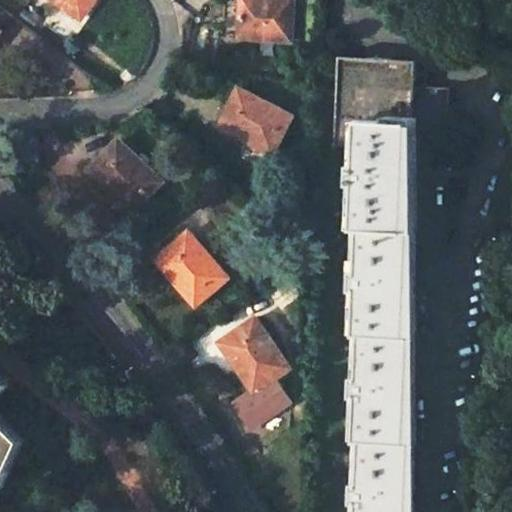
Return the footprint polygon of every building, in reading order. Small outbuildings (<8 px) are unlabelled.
[(94,0),(65,0),(85,14),(94,0)] [(292,34),(294,0),(241,0),(240,31),(274,33),(274,39),(292,40),(292,34)] [(367,58),(341,56),(336,144),(374,146),(375,120),(414,122),(416,85),(417,60),(367,58)] [(451,87),(416,85),(414,122),(413,147),(448,149),(449,119),(451,87)] [(292,115),(240,88),(222,122),(249,136),(247,140),(272,154),(275,149),(292,115)] [(414,122),(375,120),(374,146),(369,226),(408,228),(410,190),(413,147),(414,122)] [(247,140),(242,138),(233,154),(264,169),(269,161),(272,154),(247,140)] [(163,181),(120,139),(93,167),(115,188),(112,192),(133,212),(136,208),(163,181)] [(369,226),(363,226),(355,368),(361,369),(405,372),(409,309),(414,229),(408,228),(369,226)] [(228,277),(189,232),(160,256),(181,280),(177,283),(196,305),(199,301),(228,277)] [(290,367),(257,318),(225,339),(242,364),(238,367),(254,391),(236,403),(252,428),(292,401),(276,377),(290,367)] [(405,372),(361,369),(357,438),(362,439),(407,442),(408,408),(410,372),(405,372)] [(0,394),(10,385),(0,375),(0,394)] [(0,494),(25,440),(0,414),(0,494)] [(407,442),(362,439),(357,511),(407,511),(409,495),(412,442),(407,442)]
